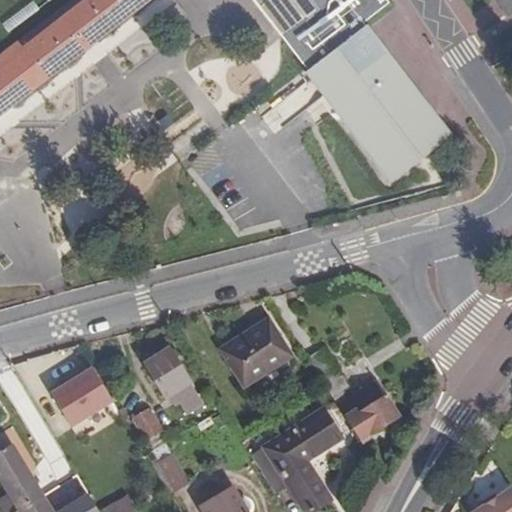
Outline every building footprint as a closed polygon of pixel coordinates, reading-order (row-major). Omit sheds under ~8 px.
[(73,0),(0,56),(0,113),(147,0),(73,0)] [(511,0),(496,0),(508,17),(511,14),(511,0)] [(450,137),(367,29),(337,52),(421,158),(450,137)] [(268,321),(221,350),(246,388),(292,358),(268,321)] [(169,349),(145,364),(167,398),(190,383),(169,349)] [(326,352),(310,362),(328,390),(361,442),(400,417),(386,395),(383,397),(374,382),(348,399),(343,392),(349,387),(326,352)] [(87,365),(42,394),(65,430),(110,402),(87,365)] [(148,410),(133,420),(147,442),(163,432),(148,410)] [(322,410),(262,448),(287,487),(303,511),(314,511),(330,501),(307,463),(342,440),(322,410)] [(188,483),(164,446),(147,456),(170,494),(188,483)] [(0,482),(17,511),(63,511),(62,511),(50,511),(35,486),(12,448),(0,455),(0,482)] [(251,455),(275,494),(287,487),(262,448),(251,455)] [(246,511),(233,489),(201,508),(203,511),(246,511)] [(511,511),(511,492),(477,511),(511,511)] [(126,494),(99,508),(101,511),(132,511),(135,510),(126,494)]
